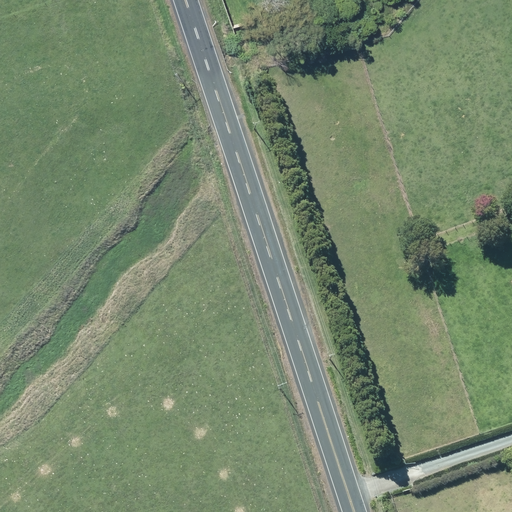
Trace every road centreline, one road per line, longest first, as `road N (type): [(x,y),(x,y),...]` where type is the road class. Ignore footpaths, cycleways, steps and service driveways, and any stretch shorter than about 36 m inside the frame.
road 1 (secondary): [(354,511),(185,0)]
road 2 (unknown): [(345,484),(511,433)]
